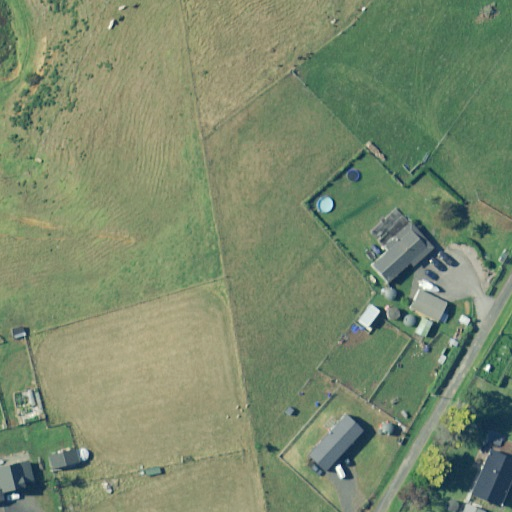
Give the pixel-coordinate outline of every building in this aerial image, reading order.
[(433,246),(401,211),(393,219),(388,214),(370,230),(387,249),(370,264),(386,281),(409,261),(412,264),(433,246)] [(446,303),(419,289),(410,306),(437,320),(446,303)] [(431,321),(421,316),(414,331),(424,336),(431,321)] [(410,409),(400,403),(394,411),(405,418),(410,409)] [(362,429),(344,413),(307,454),(324,470),(362,429)] [(79,461),(75,447),(69,449),(68,446),(59,449),(60,452),(47,455),(50,468),(79,461)] [(511,472),(511,458),(489,449),(469,494),(497,506),(511,472)] [(0,491),(34,483),(28,459),(0,466),(0,499),(1,500),(0,497),(0,491)] [(483,511),(484,510),(466,503),(462,511),(483,511)]
